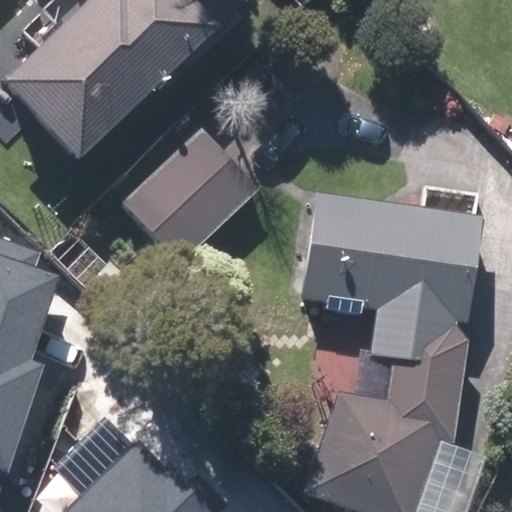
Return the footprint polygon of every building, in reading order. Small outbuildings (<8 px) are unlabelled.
[(12,37),(29,54),(0,82),(0,111),(64,177),(241,3),(237,0),(50,0),(12,37)] [(252,202),(195,137),(116,206),(173,271),(252,202)] [(383,370),(378,407),(316,399),(302,511),(412,511),(422,439),(448,442),(475,224),(304,203),(290,315),(364,324),(359,367),(383,370)] [(0,418),(59,244),(0,224),(0,418)] [(146,408),(64,482),(91,511),(237,511),(239,511),(146,408)]
